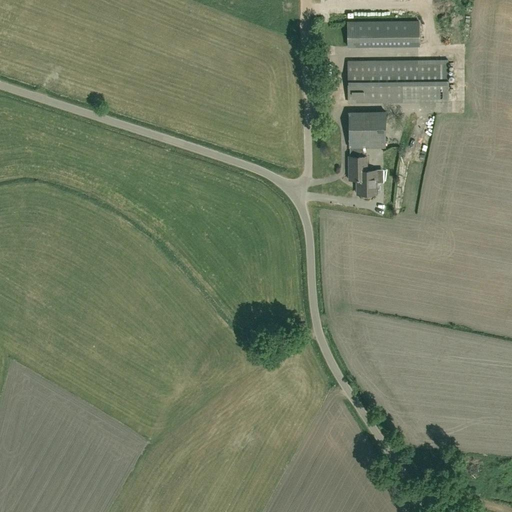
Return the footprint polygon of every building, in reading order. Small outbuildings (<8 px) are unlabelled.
[(418,45),(418,20),(347,21),(347,46),(418,45)] [(347,62),(348,101),(365,101),(448,100),(447,59),(418,59),(418,61),(347,62)] [(15,61),(10,74),(23,78),(28,66),(15,61)] [(349,152),(366,152),(366,146),(385,146),(385,118),(348,118),(348,147),(349,147),(349,152)] [(367,171),(366,152),(349,152),(350,156),(348,156),(349,179),(349,180),(357,180),(357,194),(377,193),(376,171),(367,171)]
